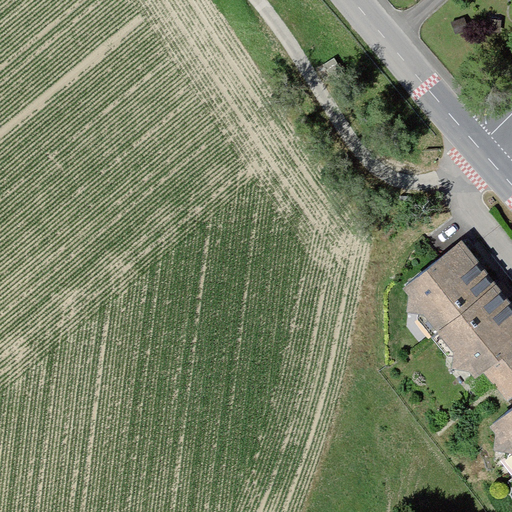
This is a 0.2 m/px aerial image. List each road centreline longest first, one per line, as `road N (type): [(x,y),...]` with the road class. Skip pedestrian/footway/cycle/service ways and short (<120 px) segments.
road 1 (track): [(257,0),(358,153),(406,181),(456,182)]
road 2 (tertiary): [(478,146),(353,0)]
road 3 (residential): [(485,155),(456,182),(511,262)]
